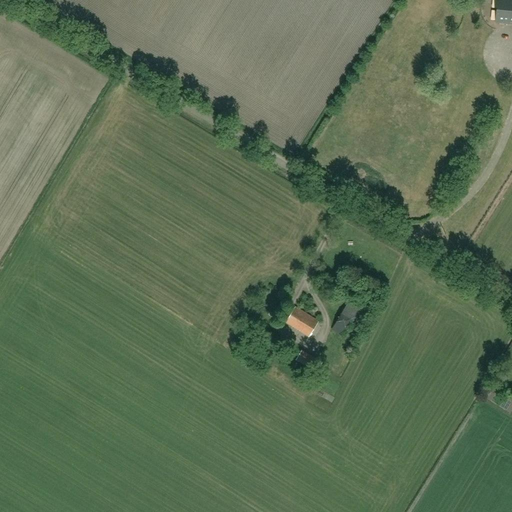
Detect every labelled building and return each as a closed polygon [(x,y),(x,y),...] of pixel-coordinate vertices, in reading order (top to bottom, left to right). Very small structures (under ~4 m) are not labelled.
[(511,0),(497,0),(495,22),(511,24),(511,0)] [(357,325),(364,313),(348,303),(331,329),(341,335),(350,320),(357,325)] [(309,336),(318,321),(295,307),(286,322),(309,336)] [(272,344),(275,339),(268,335),(265,340),(272,344)] [(265,355),(268,349),(250,337),(244,346),(254,352),(256,350),(265,355)]
